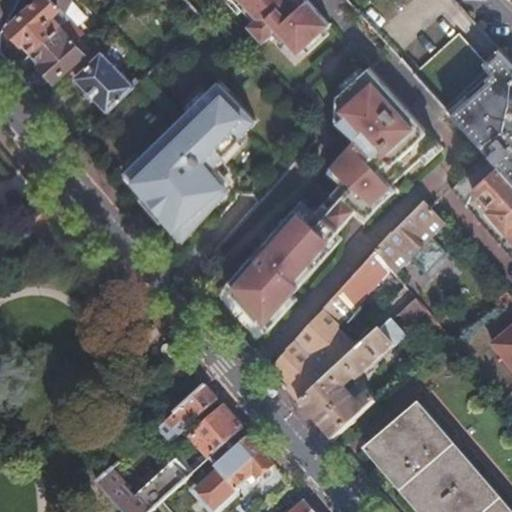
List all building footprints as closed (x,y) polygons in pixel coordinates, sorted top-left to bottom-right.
[(23,39),(32,50),(70,17),(65,12),(71,0),(37,0),(8,26),(20,42),(23,39)] [(309,0),(232,0),(257,27),(251,32),(267,50),(278,40),(285,48),(289,45),(302,59),(335,28),(312,3),(309,0)] [(70,17),(32,50),(41,61),(38,63),(52,78),(82,51),(73,40),(83,31),(70,17)] [(414,72),(442,103),(486,62),(458,31),(413,72),(414,72)] [(78,72),(111,106),(135,83),(139,79),(134,75),(130,78),(101,49),(78,72)] [(453,115),(486,152),(511,180),(511,62),(500,49),(486,62),(442,103),(453,115)] [(365,220),(372,213),(377,207),(396,189),(392,184),(418,160),(423,166),(442,148),(370,68),(337,98),(335,122),(355,139),(330,167),(350,185),(348,187),(314,225),(294,207),(223,287),(264,333),(295,299),(291,294),(299,284),(295,280),(356,211),(365,220)] [(210,167),(254,119),(217,81),(125,171),(182,238),(227,188),(210,167)] [(39,101),(49,113),(69,93),(58,83),(39,101)] [(0,144),(0,153),(52,205),(0,144)] [(462,173),(449,185),(463,202),(469,188),(487,208),(486,209),(511,238),(511,180),(486,152),(462,173)] [(431,173),(421,184),(449,207),(458,197),(431,173)] [(390,269),(390,270),(392,269),(394,271),(405,259),(423,275),(447,249),(429,233),(442,220),(423,200),(391,234),(381,245),(375,251),(387,266),(390,269)] [(284,386),(298,402),(364,342),(354,332),(354,321),(348,316),(390,270),(390,269),(387,266),(375,251),(322,309),(323,311),(269,369),(284,386)] [(406,322),(422,308),(412,297),(396,311),(406,322)] [(314,422),(330,441),(372,401),(364,393),(353,403),(341,391),(331,390),(326,384),(329,382),(332,385),(341,386),(350,378),(352,381),(402,334),(388,319),(364,342),(298,402),(314,422)] [(511,329),(510,327),(490,343),(511,370),(511,329)] [(180,434),(219,399),(206,384),(157,428),(163,435),(173,426),(180,434)] [(369,446),(426,511),(504,511),(412,406),(369,446)] [(228,442),(243,428),(226,407),(192,437),(210,457),(211,456),(228,442)] [(256,476),(273,462),(251,437),(235,451),(219,465),(217,467),(233,486),(246,475),(250,479),(255,474),(256,476)] [(235,451),(228,442),(211,456),(219,465),(235,451)] [(125,511),(148,511),(151,510),(183,482),(169,467),(136,496),(124,483),(126,481),(114,466),(98,481),(125,511)] [(217,508),(237,491),(233,486),(217,467),(197,485),(217,508)] [(315,511),(306,501),(292,511),(274,511),(272,510),(269,511),(315,511)]
